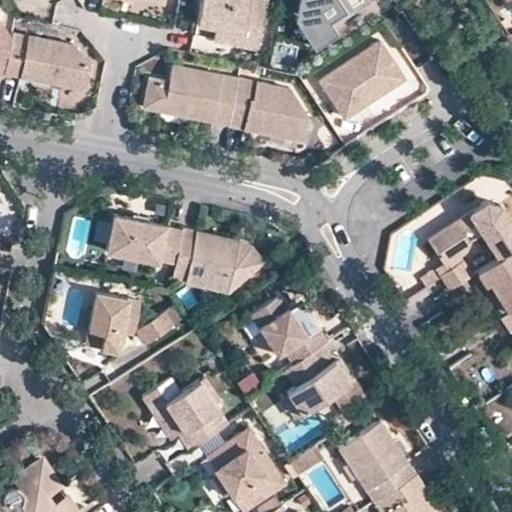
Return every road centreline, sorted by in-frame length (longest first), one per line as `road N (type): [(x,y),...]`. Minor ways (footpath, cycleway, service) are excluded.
road 1 (residential): [(350,268),(511,511)]
road 2 (residential): [(62,143),(18,373)]
road 3 (residential): [(18,373),(82,423),(140,511)]
road 4 (residential): [(101,151),(245,181)]
road 5 (unknown): [(450,105),(388,0)]
